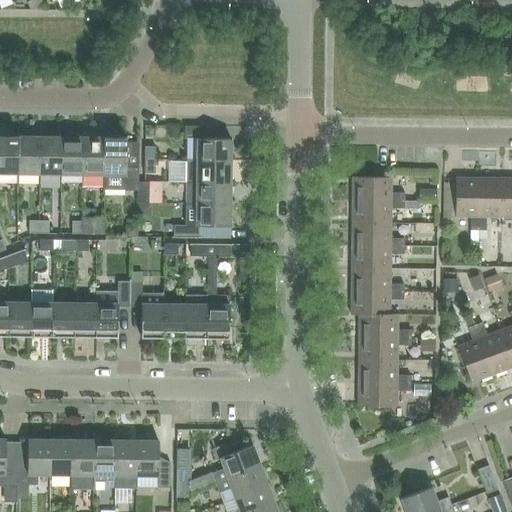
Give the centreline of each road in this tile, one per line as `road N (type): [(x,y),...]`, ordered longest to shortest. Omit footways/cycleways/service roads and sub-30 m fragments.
road 1 (residential): [(296,389),(50,388),(0,379)]
road 2 (unclassified): [(296,389),(298,134)]
road 3 (residential): [(511,137),(298,134)]
road 4 (residential): [(329,481),(511,412)]
road 5 (unclassified): [(298,134),(298,0)]
road 6 (residential): [(127,80),(102,98),(0,97)]
